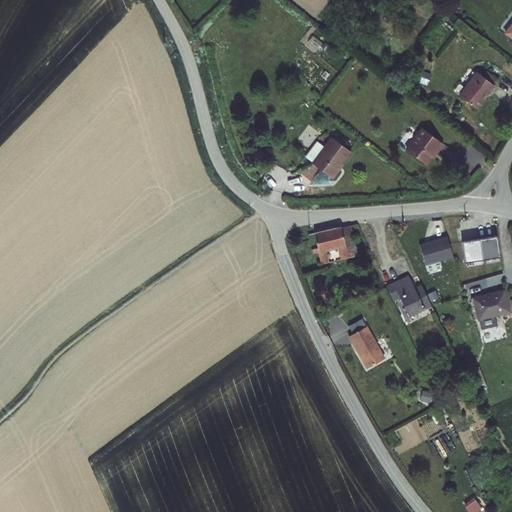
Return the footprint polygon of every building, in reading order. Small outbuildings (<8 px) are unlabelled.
[(476,63),(458,86),(473,98),(497,69),(485,61),(480,67),(476,63)] [(422,119),(406,141),(425,155),(434,144),(436,146),(444,135),(422,119)] [(331,128),(311,154),(331,169),(339,160),(336,158),(348,141),(331,128)] [(351,224),(343,225),(352,253),(359,251),(351,224)] [(343,225),(316,233),(325,261),(332,259),(329,249),(341,245),(344,255),(352,253),(343,225)] [(426,264),(454,256),(448,235),(420,243),(426,264)] [(502,256),(498,235),(463,240),(467,261),(502,256)] [(409,275),(386,285),(393,300),(402,296),(411,313),(433,304),(424,285),(415,288),(409,275)] [(505,288),(471,297),(473,305),(478,304),(483,319),(511,311),(505,288)] [(368,326),(350,335),(368,368),(386,359),(368,326)] [(469,493),(454,500),(459,511),(462,511),(475,506),(469,493)]
